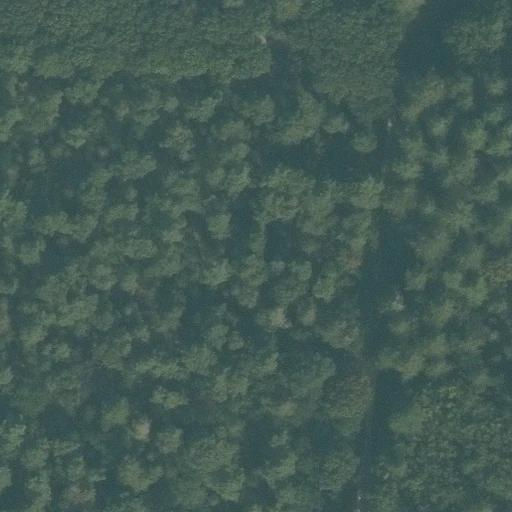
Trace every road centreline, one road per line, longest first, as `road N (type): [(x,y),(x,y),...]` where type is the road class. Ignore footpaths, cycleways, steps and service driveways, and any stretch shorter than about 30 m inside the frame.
road 1 (track): [(358,511),(398,70),(444,0)]
road 2 (track): [(0,14),(215,32),(385,59),(407,72),(511,66)]
